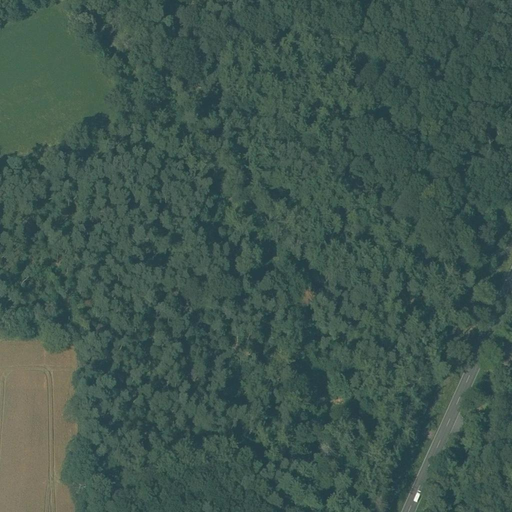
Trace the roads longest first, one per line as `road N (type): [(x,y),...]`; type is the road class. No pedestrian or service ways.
road 1 (track): [(82,0),(290,286),(317,511)]
road 2 (secondary): [(408,511),(511,279)]
